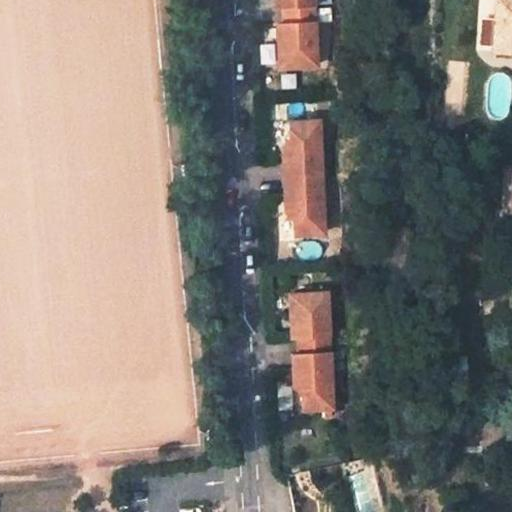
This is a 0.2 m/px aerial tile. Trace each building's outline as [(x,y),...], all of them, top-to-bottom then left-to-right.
[(279,0),(271,0),(272,11),(280,10),(279,0)] [(314,68),(310,0),(279,0),(280,10),(280,25),(281,50),(274,50),(274,70),(282,69),(314,68)] [(511,0),(496,0),(495,11),(493,45),(492,50),(511,50),(511,0)] [(479,10),(477,44),(493,45),(495,11),(479,10)] [(273,25),(274,50),(281,50),(280,25),(273,25)] [(287,177),(288,192),(280,192),(281,211),(289,211),(289,235),(290,235),(320,235),(315,120),(285,120),(286,146),(278,147),(279,165),(287,165),(287,177)] [(279,165),(280,178),(287,177),(287,165),(279,165)] [(328,410),(322,293),(285,294),(286,315),(295,314),(296,340),(296,353),(297,368),(289,369),(289,385),(298,385),(299,411),(328,410)] [(286,315),(287,341),(296,340),(295,314),(286,315)] [(297,368),(296,353),(288,354),(289,369),(297,368)] [(466,439),(467,418),(446,417),(445,439),(466,439)]
